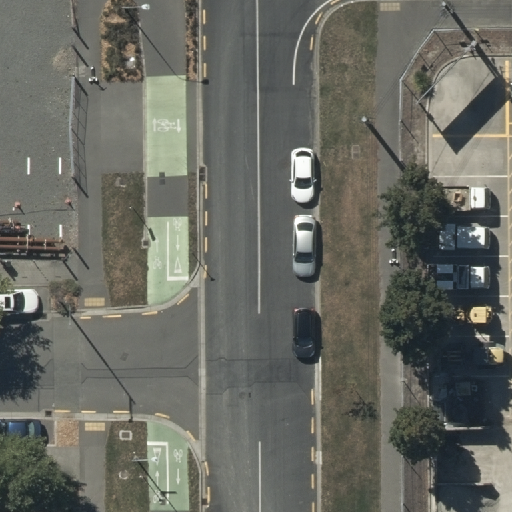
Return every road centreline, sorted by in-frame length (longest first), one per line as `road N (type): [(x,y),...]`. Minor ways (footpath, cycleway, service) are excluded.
road 1 (residential): [(256,0),(260,361)]
road 2 (unclassified): [(260,361),(0,361)]
road 3 (residential): [(260,361),(261,511)]
